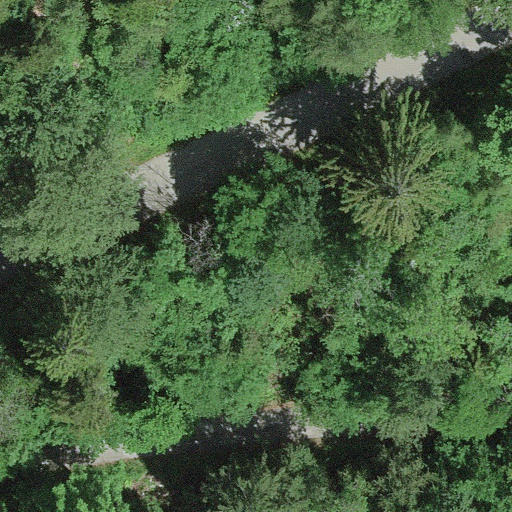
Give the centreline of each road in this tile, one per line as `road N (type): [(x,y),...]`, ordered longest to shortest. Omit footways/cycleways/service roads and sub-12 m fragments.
road 1 (tertiary): [(511,18),(153,190),(0,253)]
road 2 (unclassified): [(511,397),(0,462)]
